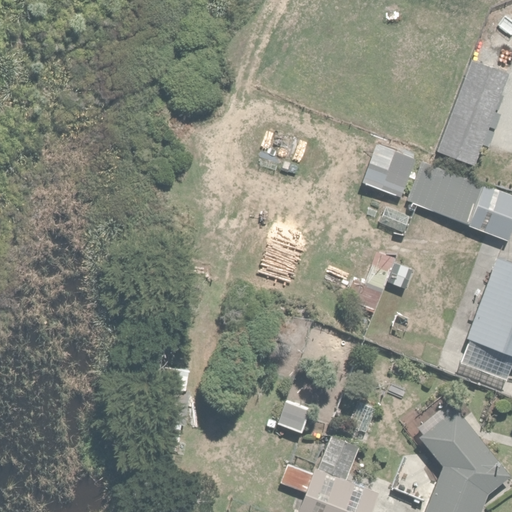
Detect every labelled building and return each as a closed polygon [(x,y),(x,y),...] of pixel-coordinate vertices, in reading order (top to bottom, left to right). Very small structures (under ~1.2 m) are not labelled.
[(507,83),(467,68),(414,206),(501,239),(511,210),(511,197),(469,182),(507,83)] [(414,160),(375,146),(362,183),(400,197),(414,160)] [(511,249),(490,242),(462,321),(511,339),(511,249)] [(391,274),(363,261),(345,301),(374,314),(391,274)] [(310,412),(285,404),(278,427),(303,435),(310,412)] [(510,479),(453,406),(413,436),(435,464),(402,454),(391,490),(428,502),(424,511),(480,511),(485,497),(486,497),(510,479)] [(358,449),(328,438),(315,473),(288,463),(280,484),(307,494),(300,511),(366,511),(373,495),(345,485),(358,449)]
